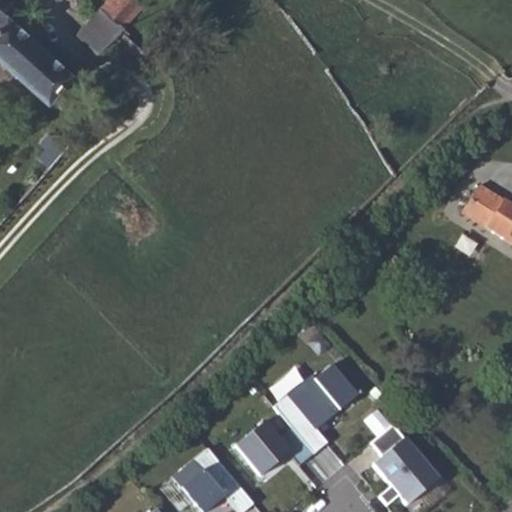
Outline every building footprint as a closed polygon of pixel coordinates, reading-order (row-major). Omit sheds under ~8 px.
[(102,0),(76,31),(95,52),(111,36),(137,9),(145,0),(102,0)] [(149,18),(170,0),(153,0),(143,9),(149,18)] [(72,71),(0,8),(0,61),(46,100),(72,71)] [(511,206),(476,186),(460,214),(511,244),(511,206)] [(308,378),(271,409),(312,456),(326,444),(314,431),(354,397),(328,367),(311,381),(308,378)] [(230,446),(261,418),(250,407),(220,435),(230,446)] [(261,424),(233,447),(259,478),(287,455),(261,424)] [(436,481),(391,427),(368,445),(380,459),(370,466),(404,507),(436,481)] [(244,511),(252,506),(206,450),(171,480),(197,511),(206,511),(223,498),(234,511),(244,511)]
